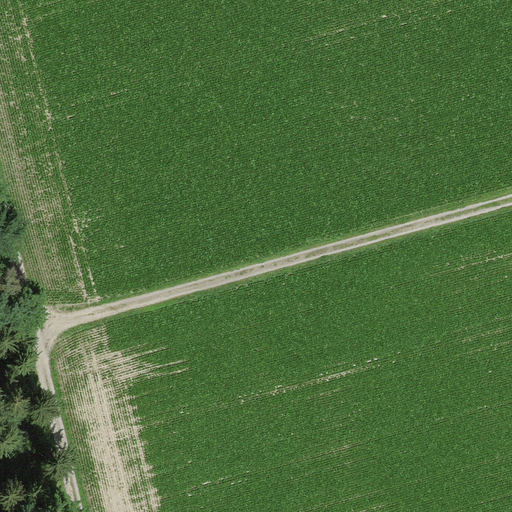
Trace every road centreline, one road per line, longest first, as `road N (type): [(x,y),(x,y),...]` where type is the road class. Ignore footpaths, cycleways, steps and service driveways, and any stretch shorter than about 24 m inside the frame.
road 1 (track): [(56,329),(511,200)]
road 2 (track): [(0,128),(56,329),(88,511)]
